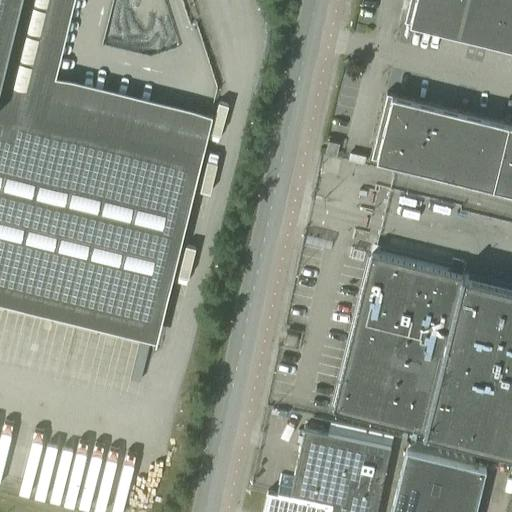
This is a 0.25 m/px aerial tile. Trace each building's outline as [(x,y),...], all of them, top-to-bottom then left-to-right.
[(158,330),(200,160),(199,159),(198,164),(0,115),(0,74),(18,0),(0,0),(0,285),(158,325),(157,330),(158,330)] [(511,0),(408,0),(403,20),(511,46),(511,0)] [(370,157),(511,191),(511,123),(386,92),(370,157)] [(338,143),(327,140),(324,151),(336,154),(338,143)] [(412,433),(413,432),(414,428),(511,452),(511,285),(468,275),(468,274),(463,273),(463,272),(461,272),(460,271),(460,270),(460,269),(459,269),(458,268),(457,268),(456,268),(455,268),(454,269),(453,270),(371,250),(332,407),(406,426),(405,429),(405,430),(405,431),(407,432),(408,433),(409,433),(410,433),(412,433)] [(285,332),(283,340),(282,343),(294,346),(297,335),(285,332)] [(267,490),(267,491),(262,511),(375,511),(391,443),(304,424),(293,476),(280,473),(276,492),(267,490)] [(474,511),(486,466),(406,446),(389,511),(474,511)]
